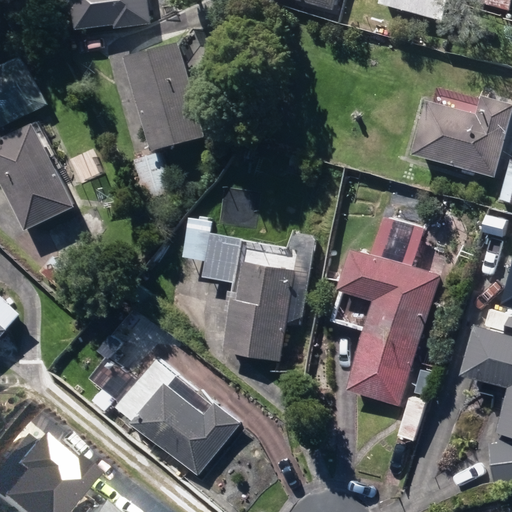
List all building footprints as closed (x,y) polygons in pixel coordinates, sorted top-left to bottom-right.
[(348,0),(343,19),(387,32),(394,7),(445,22),(450,0),(348,0)] [(511,0),(471,0),(471,3),(511,13),(511,8),(511,0)] [(127,59),(155,153),(207,137),(179,44),(127,59)] [(30,58),(0,71),(0,127),(52,103),(30,58)] [(414,156),(496,178),(511,121),(511,104),(484,97),(483,101),(445,90),(440,106),(429,103),(414,156)] [(0,141),(0,178),(27,232),(77,207),(34,123),(0,141)] [(138,161),(150,202),(176,194),(163,154),(138,161)] [(511,163),(501,202),(511,205),(511,163)] [(489,261),(511,267),(511,239),(496,235),(489,261)] [(226,353),(284,362),(290,325),(304,326),(316,253),(244,241),(226,353)] [(350,390),(403,406),(444,277),(354,249),(340,291),(343,291),(333,322),(368,333),(350,390)] [(41,273),(66,296),(80,280),(54,258),(41,273)] [(0,342),(10,331),(8,329),(20,316),(0,298),(0,342)] [(102,370),(122,388),(167,338),(138,312),(107,347),(116,355),(102,370)] [(499,433),(511,436),(511,334),(476,325),(463,376),(485,381),(482,394),(497,397),(494,409),(504,412),(499,433)] [(134,423),(200,478),(244,424),(217,403),(212,410),(196,397),(199,393),(158,359),(120,407),(137,421),(134,423)] [(511,444),(493,446),(497,486),(511,484),(511,444)] [(2,507),(8,511),(60,511),(76,492),(37,462),(2,507)]
